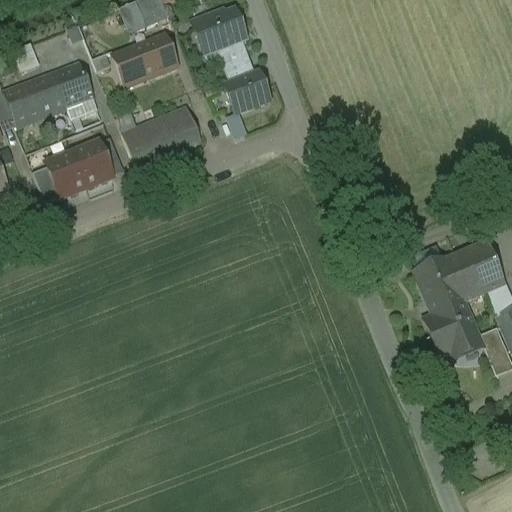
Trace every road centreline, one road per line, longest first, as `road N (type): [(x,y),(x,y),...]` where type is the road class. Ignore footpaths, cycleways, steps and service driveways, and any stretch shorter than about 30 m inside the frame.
road 1 (residential): [(439,495),(302,129)]
road 2 (residential): [(302,129),(0,250)]
road 3 (residential): [(302,129),(252,0)]
